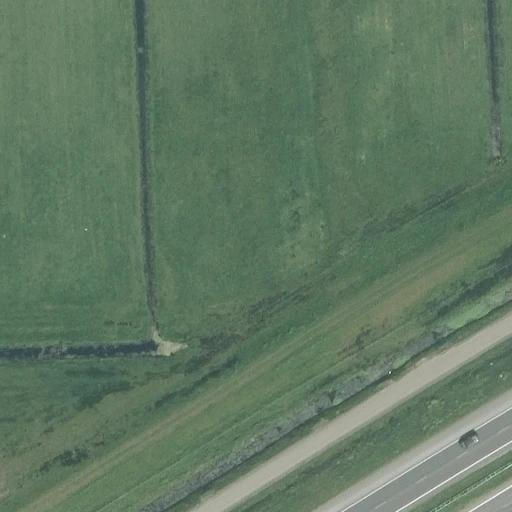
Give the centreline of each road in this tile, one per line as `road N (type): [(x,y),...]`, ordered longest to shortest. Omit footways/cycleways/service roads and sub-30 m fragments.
road 1 (unclassified): [(511,332),(218,511)]
road 2 (motorway): [(511,427),(371,511)]
